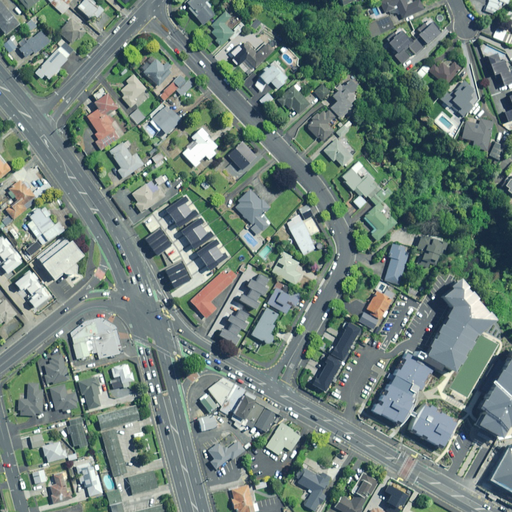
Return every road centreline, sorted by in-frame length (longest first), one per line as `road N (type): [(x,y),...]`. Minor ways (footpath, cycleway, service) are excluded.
road 1 (residential): [(274,390),(347,245),(306,175),(146,9)]
road 2 (secondary): [(274,390),(486,511)]
road 3 (tertiary): [(36,122),(146,9)]
